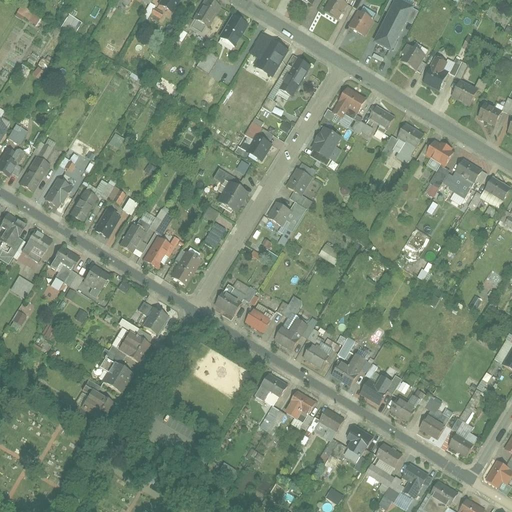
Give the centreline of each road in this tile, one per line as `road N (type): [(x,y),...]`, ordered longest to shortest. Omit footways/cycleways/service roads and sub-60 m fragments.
road 1 (residential): [(467,481),(195,312)]
road 2 (residential): [(195,312),(349,65)]
road 3 (residential): [(195,312),(0,194)]
road 4 (residential): [(511,165),(349,65)]
road 5 (residential): [(349,65),(241,0)]
